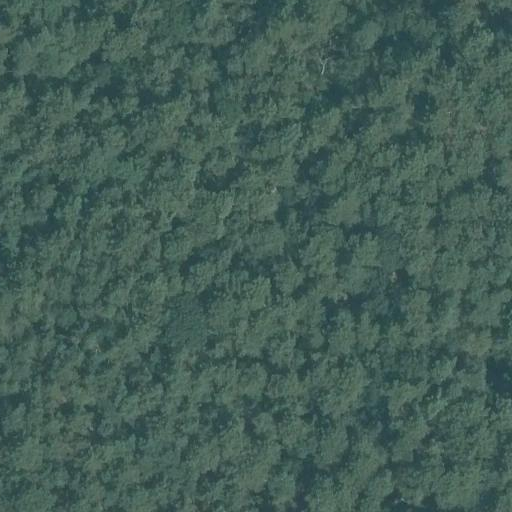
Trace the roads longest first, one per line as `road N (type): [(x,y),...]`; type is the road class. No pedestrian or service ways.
road 1 (track): [(452,511),(395,378),(359,317),(124,0)]
road 2 (track): [(68,0),(100,88),(138,156),(148,197),(124,240),(30,339),(0,423)]
